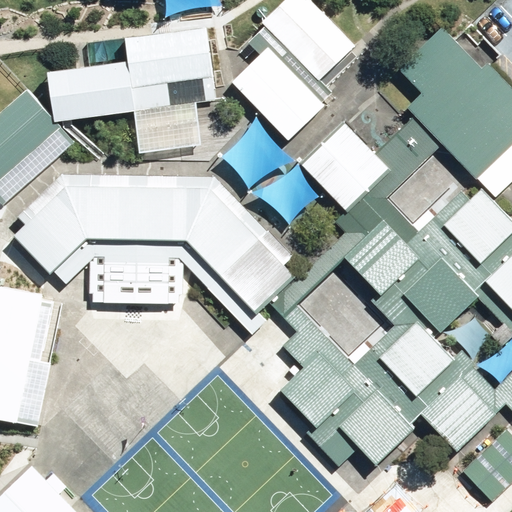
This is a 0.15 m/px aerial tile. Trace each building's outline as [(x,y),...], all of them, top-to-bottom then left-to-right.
[(266,25),(319,81),(351,50),(305,0),(291,0),(264,23),(266,25)] [(266,25),(249,42),(262,56),(266,52),(268,50),(319,103),(331,93),(319,81),(266,25)] [(134,110),(131,85),(211,76),(205,27),(128,38),(131,61),(50,71),(57,120),(67,119),(134,110)] [(344,120),(298,164),(348,214),(432,133),(442,143),(476,178),(477,178),(511,144),(511,88),(488,64),(479,72),(465,58),(443,36),(428,51),(404,74),(422,93),(406,108),(413,115),(375,151),(344,120)] [(234,82),(289,138),(321,105),(319,103),(268,50),(266,52),(262,56),(234,82)] [(211,76),(131,85),(134,110),(139,154),(194,148),(189,102),(214,100),(211,76)] [(0,115),(0,204),(1,205),(71,144),(57,129),(60,126),(28,90),(0,115)] [(346,232),(295,278),(309,292),(340,263),(346,257),(384,220),(416,253),(471,200),(463,192),(462,191),(419,233),(384,199),(442,143),(432,133),(348,214),(337,221),(346,232)] [(511,144),(477,178),(496,197),(511,180),(511,144)] [(279,261),(283,265),(292,257),(214,178),(62,175),(19,218),(26,225),(66,187),(209,188),(279,261)] [(26,225),(14,236),(50,274),(54,270),(66,283),(95,256),(94,261),(90,261),(89,293),(93,293),(116,294),(116,303),(153,303),(153,293),(176,294),(182,294),(183,263),(179,263),(179,257),(252,333),(265,320),(258,313),(265,306),(269,302),(276,296),(295,278),(283,265),(279,261),(209,188),(66,187),(26,225)] [(511,221),(494,203),(481,190),(480,192),(471,200),(416,253),(384,220),(346,257),(379,294),(375,298),(372,301),(395,325),(403,333),(378,357),(370,349),(355,364),(355,365),(363,372),(350,385),(299,332),(284,346),(304,369),(282,391),(316,425),(311,430),(308,433),(338,464),(359,446),(375,464),(394,447),(413,429),(409,423),(413,419),(420,413),(457,450),(492,417),(507,403),(511,409),(511,395),(494,412),(450,364),(454,360),(432,337),(477,295),(473,291),(485,280),(511,309),(511,221)] [(350,385),(363,372),(355,365),(296,305),(309,292),(295,278),(276,296),(269,302),(299,332),(350,385)] [(454,360),(450,364),(494,412),(511,395),(511,309),(485,280),(473,291),(477,295),(511,333),(511,372),(495,388),(462,353),(454,360)] [(41,299),(0,290),(0,418),(18,421),(41,299)] [(116,303),(116,294),(93,293),(93,302),(116,303)] [(176,303),(176,294),(153,293),(153,303),(176,303)] [(53,301),(41,299),(18,421),(37,424),(39,417),(50,364),(40,361),(53,301)] [(395,325),(370,349),(378,357),(403,333),(395,325)] [(364,343),(349,358),(355,364),(370,349),(364,343)] [(462,472),(493,504),(501,496),(511,485),(511,436),(505,430),(462,472)] [(69,511),(37,478),(0,511),(69,511)] [(387,511),(400,501),(402,504),(409,511),(418,511),(422,510),(397,483),(365,511),(387,511)] [(409,511),(402,504),(400,501),(387,511),(409,511)]
